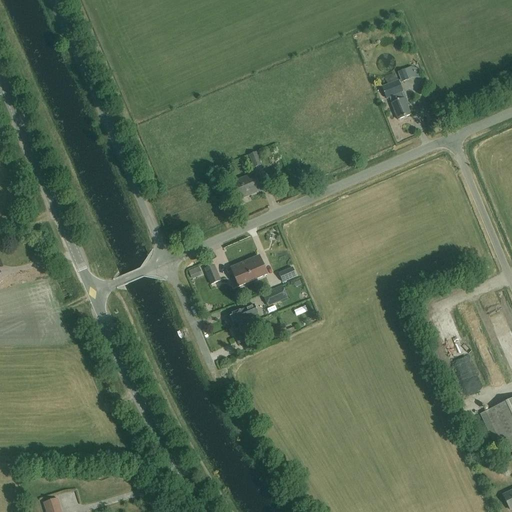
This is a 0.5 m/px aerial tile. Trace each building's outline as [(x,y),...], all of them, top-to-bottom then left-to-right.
[(419,68),(409,69),(409,82),(420,81),(419,68)] [(408,81),(404,70),(397,73),(401,84),(408,81)] [(403,93),(399,82),(383,88),(387,99),(391,97),(393,103),(392,104),(399,121),(411,116),(406,104),(409,103),(404,92),(403,93)] [(261,166),(256,152),(248,156),(253,169),(261,166)] [(262,191),(256,174),(232,183),(239,200),(262,191)] [(244,263),(252,281),(267,275),(260,257),(244,263)] [(252,281),(244,263),(232,268),(239,287),(252,281)] [(221,281),(215,266),(204,270),(210,285),(221,281)] [(297,277),(293,268),(279,274),(283,283),(297,277)] [(231,326),(249,318),(258,314),(254,305),(227,316),(231,326)] [(231,326),(239,344),(247,341),(248,343),(254,340),(252,333),(264,328),(261,322),(256,324),(254,320),(251,322),(249,318),(231,326)] [(511,399),(486,412),(500,442),(507,439),(511,450),(511,491),(503,495),(510,511),(511,510),(511,399)] [(61,511),(57,499),(44,504),(46,511),(61,511)]
